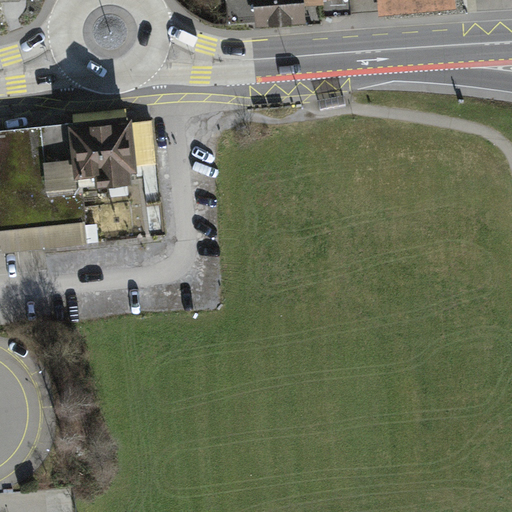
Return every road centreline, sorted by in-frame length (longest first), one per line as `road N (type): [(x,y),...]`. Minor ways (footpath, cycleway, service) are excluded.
road 1 (primary): [(151,43),(182,57),(227,61),(370,51)]
road 2 (motorway): [(370,51),(511,82)]
road 3 (primary): [(370,51),(511,42)]
